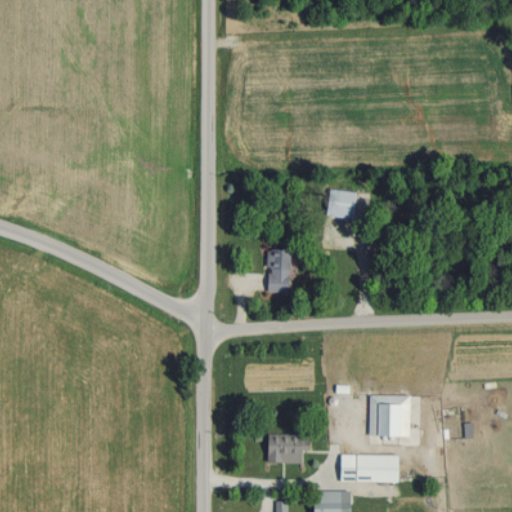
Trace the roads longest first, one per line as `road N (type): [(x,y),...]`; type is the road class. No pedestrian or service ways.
road 1 (residential): [(0,231),(93,267),(202,333),(511,319)]
road 2 (residential): [(200,511),(215,0)]
